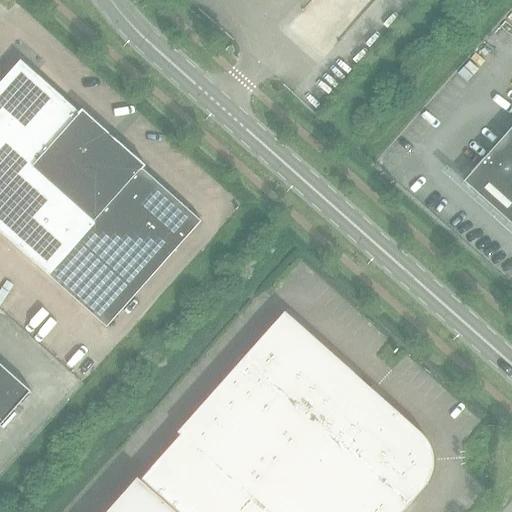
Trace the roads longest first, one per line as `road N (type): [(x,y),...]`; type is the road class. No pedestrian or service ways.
road 1 (unknown): [(0,24),(119,108),(205,190),(206,211),(146,296),(104,319),(62,309),(0,255)]
road 2 (secondary): [(511,366),(108,0)]
